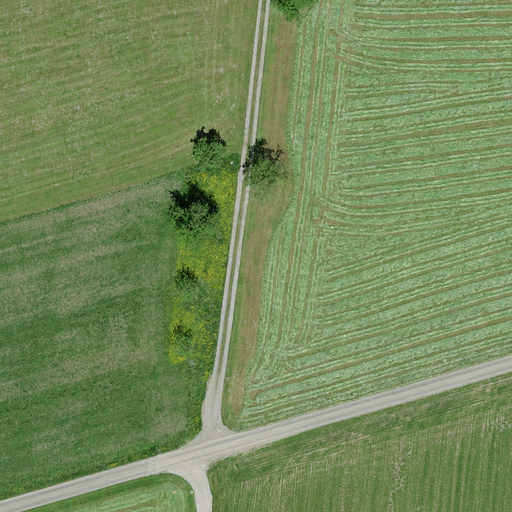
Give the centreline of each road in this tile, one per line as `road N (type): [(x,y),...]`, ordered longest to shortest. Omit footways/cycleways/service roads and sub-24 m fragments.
road 1 (unclassified): [(511,362),(0,509)]
road 2 (track): [(273,0),(209,511)]
